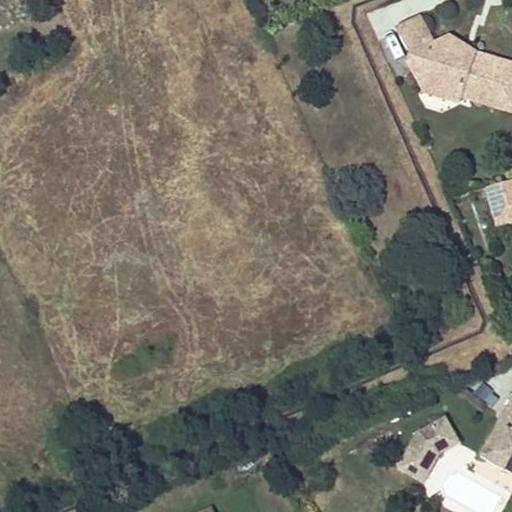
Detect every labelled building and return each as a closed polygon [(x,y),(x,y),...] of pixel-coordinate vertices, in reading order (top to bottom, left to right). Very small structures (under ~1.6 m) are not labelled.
[(419,17),(399,27),(415,56),(409,59),(426,91),(454,99),(463,95),(505,108),(507,103),(511,104),(511,63),(463,48),(461,44),(450,50),(437,45),(434,46),(419,17)] [(378,40),(391,61),(401,55),(389,34),(378,40)] [(461,44),(456,35),(437,45),(450,50),(461,44)] [(511,216),(511,182),(487,190),(495,221),(511,216)] [(511,224),(511,216),(495,221),(497,228),(511,224)] [(511,404),(499,427),(509,434),(498,455),(511,462),(511,468),(510,473),(511,474),(511,404)] [(434,435),(439,443),(418,480),(423,483),(440,454),(459,443),(444,417),(430,425),(435,434),(434,435)] [(397,468),(418,480),(439,443),(434,435),(435,434),(430,425),(417,433),(397,468)] [(499,427),(482,458),(510,473),(511,468),(511,462),(498,455),(509,434),(499,427)]
